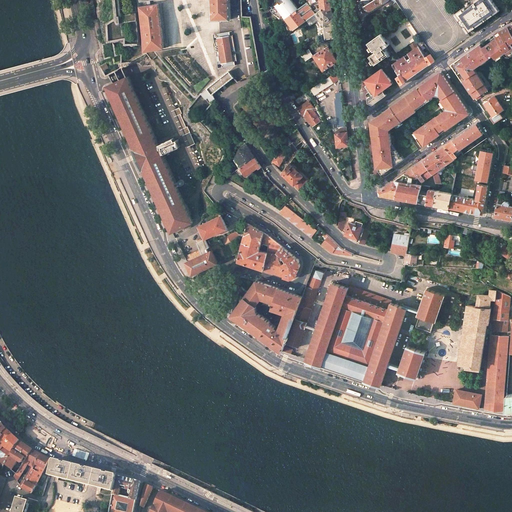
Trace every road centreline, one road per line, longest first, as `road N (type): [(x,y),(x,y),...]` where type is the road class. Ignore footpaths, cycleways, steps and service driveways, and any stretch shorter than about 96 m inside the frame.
road 1 (residential): [(267,73),(232,98),(230,109),(272,171),(344,240),(388,257),(389,266),(331,257),(220,186),(218,196),(271,228),(306,262),(292,285),(237,271),(221,321)]
road 2 (primary): [(221,321),(313,375),(396,403),(511,424)]
road 3 (primary): [(93,86),(165,251),(221,321)]
road 4 (residential): [(367,191),(344,187),(267,73)]
road 5 (primary): [(227,511),(104,452)]
road 6 (residential): [(367,191),(478,114)]
road 7 (tertiary): [(487,223),(380,202),(367,191)]
road 8 (primary): [(104,452),(56,429),(4,385)]
